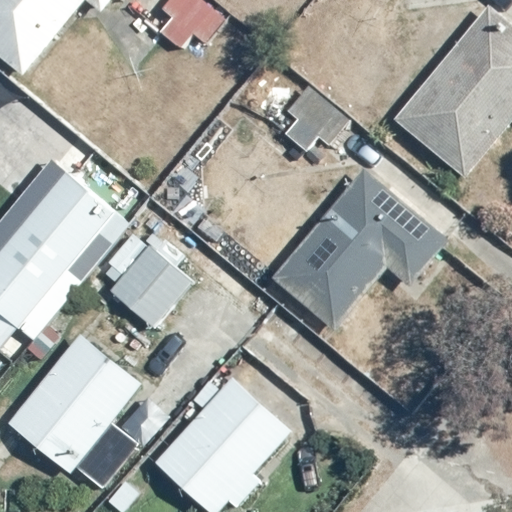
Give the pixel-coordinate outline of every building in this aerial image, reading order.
[(0,0),(0,56),(22,75),(83,0),(85,0),(100,12),(109,0),(0,0)] [(228,21),(202,0),(175,0),(154,26),(183,50),(194,36),(207,46),(228,21)] [(511,24),(488,5),(393,120),(465,179),(511,121),(511,24)] [(353,123),(314,92),(271,147),(296,167),(318,138),(332,149),(353,123)] [(120,214),(63,167),(0,243),(0,348),(3,351),(20,329),(36,342),(82,286),(69,276),(120,214)] [(363,169),(271,278),(335,330),(387,268),(410,287),(449,240),(363,169)] [(196,280),(136,232),(97,281),(127,304),(157,329),(196,280)] [(80,333),(8,423),(71,473),(142,383),(80,333)] [(232,377),(153,463),(207,511),(218,511),(228,501),(235,507),(260,480),(253,473),(292,431),(232,377)] [(175,408),(151,389),(126,420),(150,439),(175,408)]
